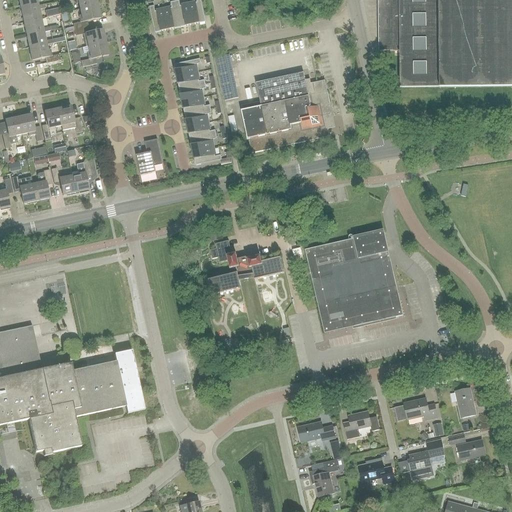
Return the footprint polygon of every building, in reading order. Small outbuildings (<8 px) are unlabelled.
[(37,7),(37,6),(35,0),(18,0),(20,10),(37,7)] [(78,4),(79,10),(97,6),(95,0),(74,0),(75,4),(78,4)] [(205,22),(200,0),(195,0),(197,3),(188,5),(192,25),(205,22)] [(378,0),(379,52),(400,52),(400,89),(440,88),(439,0),(378,0)] [(511,0),(439,0),(440,88),(511,87),(511,0)] [(180,28),(192,25),(188,5),(180,6),(179,1),(174,2),(180,28)] [(167,30),(180,28),(174,2),(170,3),(171,8),(163,10),(167,30)] [(44,5),(37,6),(37,7),(20,10),(23,23),(40,20),(38,10),(45,9),(44,5)] [(72,24),(73,30),(87,27),(86,21),(99,18),(97,6),(79,10),(80,16),(78,16),(79,23),(72,24)] [(155,33),(167,30),(163,10),(155,12),(154,6),(149,7),(155,33)] [(42,32),(42,33),(49,31),(49,28),(42,29),(40,20),(23,23),(26,36),(42,32)] [(86,41),(87,47),(105,43),(102,30),(89,33),(87,27),(73,30),(75,36),(82,35),(83,42),(86,41)] [(45,45),(52,44),(51,40),(44,41),(42,33),(42,32),(26,36),(29,48),(45,45)] [(105,43),(87,47),(88,52),(86,53),(87,60),(80,61),(81,68),(96,64),(94,58),(107,56),(105,43)] [(45,45),(29,48),(31,61),(45,58),(46,64),(60,61),(59,55),(51,56),(50,49),(46,50),(45,45)] [(73,63),(80,62),(78,52),(71,54),(73,63)] [(174,65),(176,78),(197,73),(195,65),(200,64),(199,59),(174,65)] [(176,78),(179,90),(205,85),(204,81),(199,82),(197,73),(176,78)] [(305,140),(329,135),(326,119),(330,118),(328,106),(330,105),(328,94),(325,94),(323,82),(311,84),(310,80),(305,81),(304,74),(256,84),(260,103),(241,107),(242,111),(241,111),(247,140),(249,140),(252,154),(271,150),(270,148),(294,143),(294,145),(306,143),(305,140)] [(223,78),(226,99),(239,97),(236,76),(223,78)] [(179,90),(182,103),(202,99),(200,90),(206,89),(205,85),(179,90)] [(182,103),(184,115),(210,110),(209,106),(204,107),(202,99),(182,103)] [(70,107),(57,109),(62,131),(68,130),(75,129),(76,134),(82,133),(79,119),(73,120),(70,107)] [(61,132),(62,131),(57,109),(44,112),(47,126),(41,127),(44,141),(50,140),(50,137),(56,136),(55,131),(55,128),(61,127),(61,130),(61,132)] [(184,115),(187,128),(207,124),(206,115),(211,114),(210,110),(184,115)] [(30,115),(18,118),(22,135),(27,134),(28,137),(35,136),(36,143),(42,142),(39,127),(33,128),(30,115)] [(22,135),(18,118),(5,121),(7,134),(1,135),(5,150),(11,149),(10,145),(16,144),(15,136),(22,135)] [(187,128),(190,140),(216,135),(215,131),(209,132),(207,124),(187,128)] [(190,140),(193,153),(213,149),(211,140),(217,139),(216,135),(190,140)] [(136,156),(140,176),(155,173),(154,167),(162,165),(157,140),(144,143),(147,154),(136,156)] [(195,166),(221,160),(220,156),(215,157),(213,149),(193,153),(195,166)] [(36,155),(36,163),(61,162),(61,154),(36,155)] [(92,161),(82,163),(82,164),(75,165),(78,175),(72,177),(76,194),(88,191),(85,178),(96,176),(92,161)] [(63,197),(76,194),(72,177),(65,178),(65,175),(58,176),(57,169),(51,170),(54,185),(60,184),(63,197)] [(32,185),(36,202),(49,200),(46,187),(52,185),(49,171),(43,172),(43,173),(37,175),(36,176),(38,184),(32,185)] [(23,205),(36,202),(32,185),(31,178),(17,181),(17,178),(11,179),(14,194),(20,192),(23,205)] [(0,210),(9,208),(6,195),(12,194),(9,179),(3,181),(5,188),(0,188),(0,210)] [(396,286),(388,252),(384,233),(353,240),(353,237),(353,236),(352,236),(351,236),(350,236),(349,236),(349,237),(349,241),(305,251),(324,334),(351,328),(403,316),(396,286)] [(215,245),(216,250),(211,251),(213,259),(218,258),(219,263),(227,261),(229,270),(236,268),(239,267),(237,262),(236,254),(231,255),(228,242),(215,245)] [(295,262),(303,260),(300,249),(292,251),(295,262)] [(260,257),(237,262),(239,267),(236,268),(237,274),(208,280),(211,296),(240,289),(249,327),(265,323),(255,281),(284,274),(280,258),(261,263),(260,257)] [(126,414),(144,410),(131,351),(114,354),(115,362),(72,372),(70,365),(41,371),(32,327),(0,333),(0,427),(10,425),(14,424),(28,421),(35,453),(35,454),(43,452),(44,457),(52,456),(51,454),(81,448),(74,418),(80,417),(125,407),(126,414)] [(216,343),(218,354),(226,352),(223,341),(216,343)] [(460,419),(476,415),(470,389),(454,392),(460,419)] [(404,406),(394,408),(397,420),(407,418),(407,421),(424,417),(425,421),(437,418),(434,405),(427,407),(426,399),(404,404),(404,406)] [(376,418),(369,419),(368,412),(348,416),(349,422),(343,424),(347,439),(359,437),(358,430),(371,427),(372,432),(379,430),(376,418)] [(322,429),(320,423),(297,428),(300,443),(321,438),(322,441),(335,439),(332,427),(322,429)] [(436,438),(444,436),(442,424),(433,426),(436,438)] [(450,446),(466,443),(464,435),(449,438),(450,446)] [(410,461),(408,462),(410,472),(411,472),(413,479),(433,474),(431,467),(432,467),(430,459),(445,455),(441,440),(426,444),(427,452),(409,456),(410,461)] [(460,462),(485,456),(482,441),(456,447),(460,462)] [(435,459),(437,467),(448,465),(446,456),(435,459)] [(366,465),(358,467),(362,483),(382,478),(383,485),(394,482),(391,468),(383,470),(381,459),(364,462),(364,463),(366,463),(366,465)] [(324,470),(309,473),(312,485),(314,485),(317,498),(325,496),(325,498),(332,497),(331,495),(334,494),(329,473),(340,471),(339,467),(338,460),(323,464),(324,470)] [(200,511),(198,502),(179,506),(180,511),(200,511)] [(448,503),(446,511),(461,511),(463,507),(448,503)]
